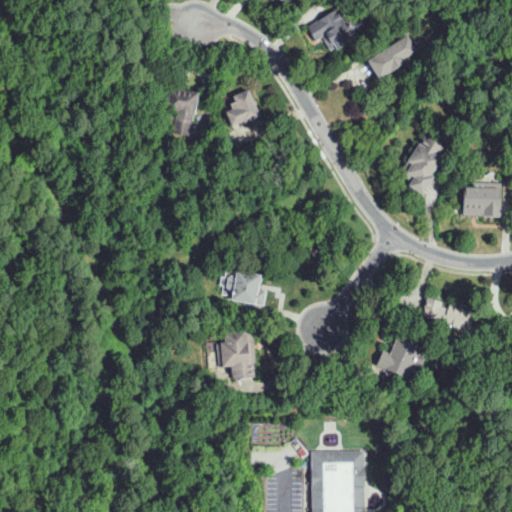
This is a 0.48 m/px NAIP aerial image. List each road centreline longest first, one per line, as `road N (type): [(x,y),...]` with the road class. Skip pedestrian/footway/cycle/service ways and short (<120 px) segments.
road 1 (residential): [(392,233),(290,72),(246,31),(198,22)]
road 2 (residential): [(392,233),(438,256),(511,258)]
